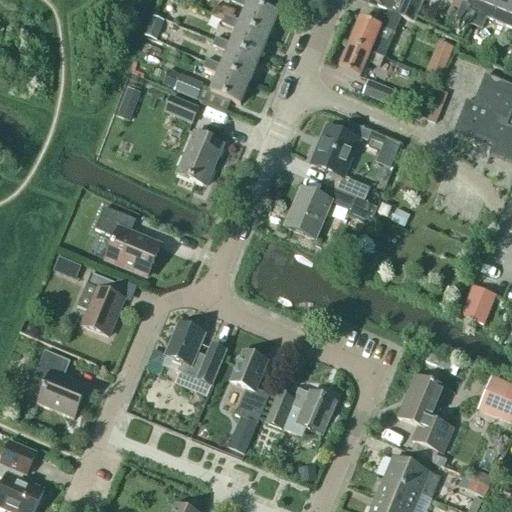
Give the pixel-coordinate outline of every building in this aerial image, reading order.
[(160,0),(153,17),(164,22),(172,2),(167,0),(160,0)] [(250,2),(245,0),(232,0),(231,4),(246,10),(240,24),(239,27),(269,40),(278,18),(249,5),(250,2)] [(380,0),(377,8),(392,14),(391,15),(398,18),(405,0),(380,0)] [(405,0),(398,18),(411,24),(421,0),(436,0),(442,2),(442,0),(452,0),(463,5),(462,9),(465,10),(461,22),(470,26),(475,15),(472,14),(475,9),(467,6),(469,0),(405,0)] [(511,0),(469,0),(467,6),(475,9),(472,14),(475,15),(470,26),(483,31),(487,21),(511,30),(511,0)] [(240,24),(231,20),(233,14),(214,7),(210,17),(223,22),(221,26),(237,32),(231,46),(229,49),(259,62),(269,40),(239,27),(240,24)] [(401,20),(387,14),(381,29),(360,21),(349,47),(383,60),(384,61),(401,20)] [(156,41),(164,22),(153,17),(145,37),(156,41)] [(419,40),(422,32),(415,29),(412,36),(419,40)] [(231,46),(215,39),(212,48),(227,55),(221,68),(220,71),(250,84),(259,62),(229,49),(231,46)] [(467,61),(472,45),(464,43),(459,58),(467,61)] [(339,72),(360,80),(366,64),(379,69),(383,60),(349,47),(339,72)] [(441,80),(451,57),(435,50),(426,74),(441,80)] [(202,70),(218,77),(210,95),(240,108),(250,84),(220,71),(221,68),(206,61),(202,70)] [(162,86),(173,91),(178,81),(180,76),(168,71),(162,86)] [(178,81),(173,91),(196,101),(203,86),(180,76),(178,81)] [(511,88),(485,78),(473,107),(466,104),(454,133),(484,145),(485,142),(493,145),(489,156),(511,165),(511,202),(510,206),(511,206),(511,88)] [(390,109),(396,95),(368,83),(362,98),(390,109)] [(117,119),(129,124),(140,95),(127,91),(117,119)] [(389,111),(405,118),(412,103),(395,96),(390,109),(389,111)] [(194,125),(199,112),(170,99),(164,113),(194,125)] [(357,144),(328,131),(312,167),(332,176),(327,188),(364,204),(365,202),(375,206),(379,195),(369,191),(369,190),(342,178),(357,144)] [(223,148),(194,136),(177,177),(205,189),(223,148)] [(332,206),(349,213),(347,219),(370,229),(377,211),(327,189),(322,200),(300,191),(283,229),(316,244),(328,217),(332,207),(332,206)] [(332,207),(328,217),(340,223),(345,212),(332,207)] [(387,220),(391,211),(382,207),(378,215),(387,220)] [(95,232),(115,241),(106,262),(147,279),(159,250),(130,237),(135,224),(104,210),(95,232)] [(52,273),(75,282),(81,269),(58,260),(52,273)] [(97,292),(82,329),(107,339),(123,302),(111,297),(115,285),(91,275),(86,287),(97,292)] [(473,289),(461,319),(476,325),(489,294),(473,289)] [(177,374),(211,389),(226,353),(212,347),(206,360),(195,355),(203,337),(180,327),(166,359),(181,365),(177,374)] [(151,364),(163,359),(162,355),(153,352),(149,360),(151,364)] [(34,381),(47,386),(38,408),(73,422),(87,388),(64,379),(70,364),(45,354),(34,381)] [(231,386),(246,392),(235,418),(244,422),(239,435),(251,440),(257,427),(269,397),(255,391),(267,363),(244,354),(231,386)] [(424,365),(455,377),(459,368),(428,356),(424,365)] [(397,421),(419,430),(413,445),(415,446),(411,457),(443,471),(446,464),(436,460),(438,455),(442,457),(453,431),(434,423),(447,392),(415,378),(397,421)] [(511,397),(488,387),(479,408),(511,422),(511,397)] [(302,441),(306,432),(321,438),(335,405),(311,396),(311,397),(302,394),(297,395),(294,403),(279,397),(267,426),(302,441)] [(248,447),(232,440),(228,451),(244,458),(248,447)] [(5,511),(35,511),(43,493),(20,483),(23,477),(26,479),(35,456),(9,446),(0,467),(1,468),(0,469),(0,481),(4,483),(0,492),(0,505),(7,509),(5,511)] [(420,496),(432,501),(440,482),(428,477),(429,476),(393,460),(384,482),(420,497),(420,496)] [(150,487),(178,499),(189,475),(160,462),(150,487)] [(314,467),(301,469),(303,484),(316,482),(314,467)] [(471,482),(488,490),(493,481),(475,473),(471,482)] [(384,482),(375,503),(396,511),(413,511),(420,497),(384,482)] [(470,483),(466,494),(483,501),(487,490),(470,483)] [(511,488),(503,485),(496,503),(511,509),(511,510),(511,509),(511,488)] [(475,502),(470,511),(478,511),(482,505),(475,502)] [(396,511),(375,503),(370,511),(396,511)]
